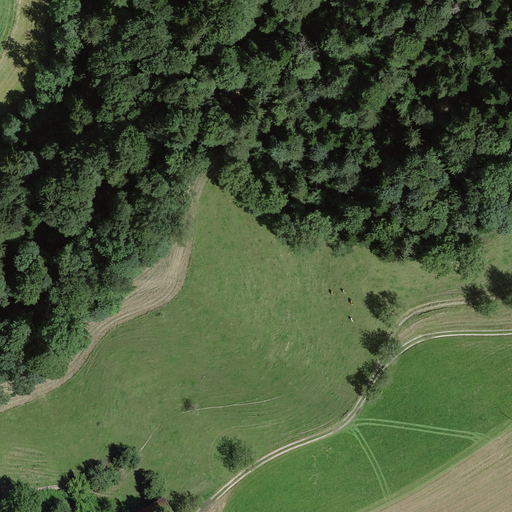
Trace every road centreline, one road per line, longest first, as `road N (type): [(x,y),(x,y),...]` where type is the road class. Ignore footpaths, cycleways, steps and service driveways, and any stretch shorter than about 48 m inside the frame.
road 1 (track): [(201,511),(245,473),(350,420),(378,372)]
road 2 (track): [(378,372),(395,331),(427,307),(511,294)]
road 3 (track): [(378,372),(406,347),(432,338),(511,334)]
